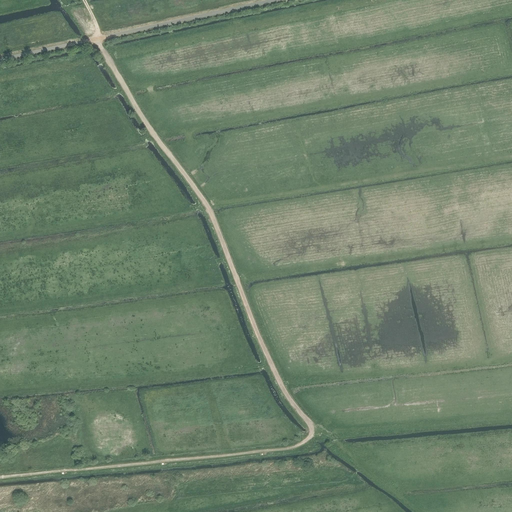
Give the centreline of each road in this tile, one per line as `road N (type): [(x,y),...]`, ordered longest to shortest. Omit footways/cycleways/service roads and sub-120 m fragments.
road 1 (track): [(312,427),(271,365),(207,206),(142,117),(83,0)]
road 2 (track): [(0,477),(282,449),(305,441),(312,427)]
road 3 (unclassified): [(0,59),(275,0)]
